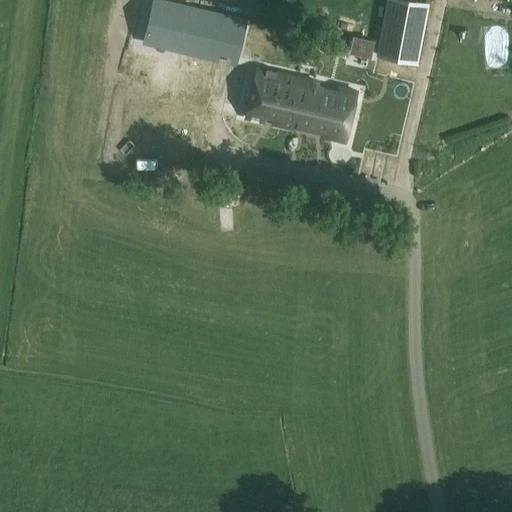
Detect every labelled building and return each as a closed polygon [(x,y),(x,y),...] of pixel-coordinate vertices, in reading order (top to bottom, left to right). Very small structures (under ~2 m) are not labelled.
[(159,0),(152,0),(143,40),(179,49),(180,43),(219,53),(231,56),(236,57),(245,20),(159,0)] [(415,63),(426,4),(406,0),(386,0),(376,55),(415,63)] [(349,53),(368,57),(372,41),(352,37),(349,53)] [(343,140),(354,91),(257,69),(246,117),(343,140)] [(79,127),(77,138),(102,142),(103,131),(79,127)] [(195,170),(197,208),(211,207),(209,170),(195,170)] [(209,198),(215,221),(226,218),(221,195),(209,198)]
